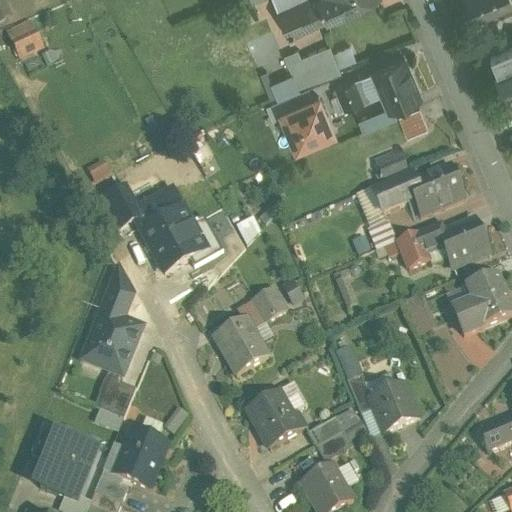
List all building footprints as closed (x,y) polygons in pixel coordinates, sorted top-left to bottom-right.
[(267,0),(259,3),(265,21),(223,36),(232,62),(253,55),(276,47),(275,45),(291,40),(277,0),(267,0)] [(311,0),(282,13),(292,36),(295,35),(293,33),(368,0),(311,0)] [(511,0),(466,0),(476,21),(511,6),(511,0)] [(233,16),(223,20),(227,30),(237,26),(233,16)] [(22,64),(47,53),(34,23),(9,34),(22,64)] [(331,46),(289,64),(301,91),(342,73),(331,46)] [(405,59),(374,72),(390,110),(421,97),(405,59)] [(346,84),(337,88),(339,92),(347,110),(365,103),(355,80),(346,84)] [(318,96),(282,112),(296,147),(333,132),(318,96)] [(359,119),(388,107),(383,96),(355,108),(359,119)] [(401,118),(409,138),(431,129),(422,108),(401,118)] [(377,161),(383,181),(412,172),(405,152),(377,161)] [(169,153),(155,161),(163,174),(177,166),(169,153)] [(92,177),(97,185),(117,172),(112,164),(92,177)] [(416,185),(414,186),(421,201),(413,204),(414,205),(421,222),(466,203),(452,170),(416,185)] [(411,176),(372,193),(383,219),(414,205),(413,204),(421,201),(414,186),(416,185),(411,176)] [(183,213),(143,235),(166,277),(198,259),(199,259),(196,252),(196,251),(195,252),(186,234),(193,230),(183,213)] [(247,245),(263,240),(257,222),(240,228),(247,245)] [(447,236),(439,239),(439,240),(422,247),(427,258),(444,251),(454,274),(490,259),(475,224),(447,236)] [(443,227),(418,237),(419,238),(422,247),(439,240),(439,239),(447,236),(443,227)] [(419,238),(398,246),(402,257),(409,275),(430,266),(427,258),(422,247),(419,238)] [(216,240),(196,251),(196,252),(199,259),(198,259),(201,265),(200,265),(213,288),(232,268),(216,240)] [(398,246),(384,252),(389,262),(402,257),(398,246)] [(511,312),(498,278),(467,291),(474,306),(485,332),(511,320),(511,312)] [(273,293),(254,304),(268,327),(286,317),(273,293)] [(407,306),(422,339),(438,332),(423,299),(407,306)] [(474,306),(453,315),(464,341),(485,332),(474,306)] [(142,332),(103,317),(84,365),(123,381),(142,332)] [(247,323),(217,340),(230,362),(227,364),(237,380),(269,362),(247,323)] [(362,380),(348,386),(362,419),(374,414),(370,403),(371,403),(362,380)] [(122,388),(118,390),(107,417),(125,424),(137,394),(122,388)] [(371,403),(370,403),(374,414),(385,438),(418,424),(404,389),(371,403)] [(279,396),(249,414),(262,437),(261,438),(270,454),(307,433),(297,416),(292,419),(279,396)] [(88,410),(63,400),(53,425),(78,435),(88,410)] [(337,422),(309,438),(317,452),(344,436),(337,422)] [(511,422),(480,436),(488,457),(511,446),(511,422)] [(60,434),(46,428),(31,462),(46,469),(59,438),(60,434)] [(170,449),(134,435),(115,480),(150,493),(160,467),(162,468),(170,449)] [(344,436),(317,452),(326,468),(354,452),(344,436)] [(99,454),(59,438),(46,469),(37,490),(77,507),(99,454)] [(465,441),(459,447),(466,453),(472,447),(465,441)] [(332,470),(303,487),(313,504),(312,505),(316,511),(343,511),(354,506),(345,490),(344,491),(332,470)] [(121,511),(123,508),(95,497),(90,511),(92,511),(121,511)]
